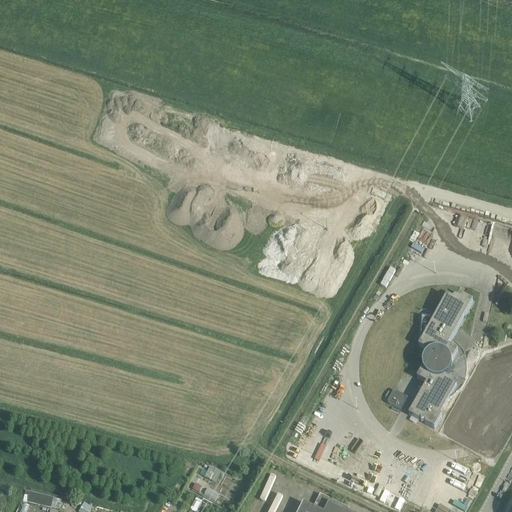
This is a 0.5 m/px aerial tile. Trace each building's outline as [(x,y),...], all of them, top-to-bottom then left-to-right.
[(427,384),(414,407),(409,415),(419,421),(420,419),(426,422),(425,424),(435,430),(442,417),(439,415),(457,384),(447,378),(446,377),(452,361),(453,361),(458,351),(449,346),(473,302),(463,297),(462,300),(458,298),(457,297),(455,298),(453,299),(447,296),(419,347),(429,352),(429,353),(428,354),(426,356),(425,358),(424,360),(423,363),(423,365),(423,368),(423,369),(417,379),(427,384)] [(388,401),(401,411),(408,398),(397,391),(388,401)] [(211,467),(205,478),(210,481),(216,470),(211,467)] [(25,492),(23,502),(27,503),(58,510),(61,500),(30,493),(25,492)] [(347,511),(345,511),(344,511),(346,507),(320,494),(313,508),(304,503),(299,511),(348,511),(347,511)] [(197,499),(191,510),(194,511),(197,511),(203,502),(197,499)]
